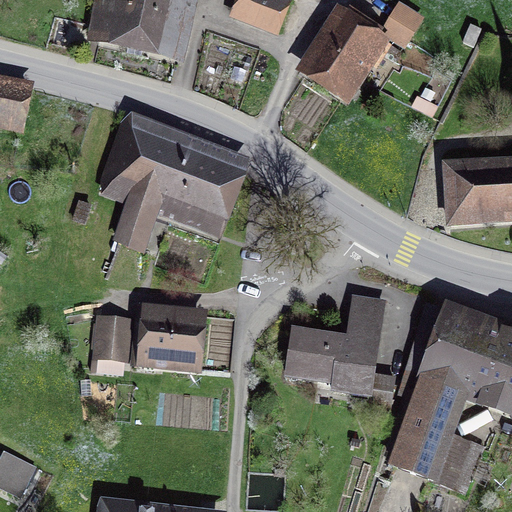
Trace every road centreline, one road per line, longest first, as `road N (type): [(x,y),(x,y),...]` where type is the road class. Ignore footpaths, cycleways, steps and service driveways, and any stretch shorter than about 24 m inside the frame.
road 1 (tertiary): [(370,230),(271,158),(192,115),(0,62)]
road 2 (residential): [(370,230),(334,264),(267,305),(97,310)]
road 3 (track): [(251,309),(232,511)]
road 4 (tertiary): [(511,279),(451,266),(370,230)]
